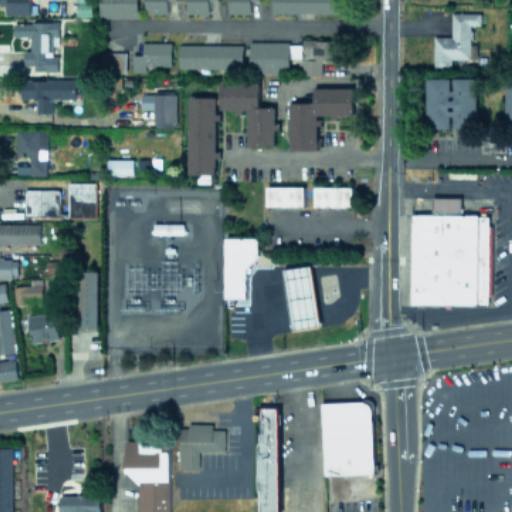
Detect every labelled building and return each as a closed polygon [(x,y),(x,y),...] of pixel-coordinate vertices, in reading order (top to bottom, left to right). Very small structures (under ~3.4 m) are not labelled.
[(31,14),(30,0),(1,0),(2,14),(31,14)] [(76,0),(76,15),(91,15),(91,0),(76,0)] [(137,0),(99,0),(99,17),(137,17),(137,0)] [(144,0),(144,12),(166,13),(166,0),(144,0)] [(208,12),(207,0),(185,0),(186,13),(208,12)] [(227,0),(227,13),(250,13),(250,0),(227,0)] [(336,12),(336,0),(271,0),(272,12),(336,12)] [(480,12),(451,12),(451,36),(434,36),(434,66),(451,66),(451,58),(476,58),(476,43),(471,43),(471,24),(480,24),(480,12)] [(58,71),(58,55),(50,55),(50,36),(58,36),(58,21),(14,21),(13,36),(30,36),(30,50),(24,50),(24,65),(44,65),(44,71),(58,71)] [(322,74),(322,60),(337,60),(337,40),(303,39),(302,74),(322,74)] [(248,42),(249,73),(289,72),(289,57),(301,57),(300,41),(248,42)] [(171,42),(142,42),(142,54),(132,54),(132,71),(145,71),(145,65),(171,65),(171,42)] [(179,67),(242,68),(242,45),(179,43),(179,67)] [(126,70),(125,51),(100,52),(100,71),(126,70)] [(426,127),(477,127),(477,76),(426,76),(426,127)] [(75,78),(20,79),(20,97),(36,97),(36,113),(52,112),(51,98),(75,98),(75,78)] [(219,108),(247,108),(247,145),(276,145),(276,105),(259,105),(259,81),(219,81),(219,108)] [(289,148),(318,149),(319,114),(353,114),(353,86),(313,86),(313,100),(289,100),(289,148)] [(175,93),(154,93),(153,124),(175,125),(175,93)] [(188,95),(216,95),(215,172),(188,172),(188,95)] [(46,174),(47,128),(16,128),(16,174),(46,174)] [(481,133),(481,150),(501,150),(500,132),(481,133)] [(133,158),(107,158),(107,173),(133,173),(133,158)] [(68,181),(68,216),(95,216),(95,181),(68,181)] [(303,184),(265,184),(265,205),(303,205),(303,184)] [(312,185),(312,204),(350,204),(350,185),(312,185)] [(59,188),(23,187),(23,214),(59,215),(59,188)] [(461,196),(432,195),(432,213),(411,213),(410,303),(489,303),(490,213),(461,213),(461,196)] [(40,224),(0,222),(0,242),(39,243),(40,224)] [(257,255),(257,237),(223,237),(223,297),(246,297),(246,267),(257,255)] [(17,259),(0,259),(0,276),(17,276),(17,259)] [(283,267),(285,289),(291,329),(319,325),(314,284),(311,263),(283,267)] [(98,270),(77,270),(76,326),(97,326),(98,270)] [(16,305),(43,303),(42,278),(30,278),(30,284),(15,285),(16,305)] [(28,314),(31,342),(58,340),(56,311),(28,314)] [(0,379),(16,379),(16,359),(0,360),(0,379)] [(374,472),(372,399),(321,401),(323,474),(374,472)] [(278,511),(278,405),(255,405),(255,511),(278,511)] [(199,450),(223,450),(223,427),(212,427),(212,423),(178,423),(178,468),(199,468),(199,450)] [(168,511),(169,440),(125,439),(125,471),(128,471),(137,481),(136,511),(168,511)] [(0,511),(11,511),(11,445),(0,445),(0,511)] [(65,511),(84,511),(98,511),(98,494),(59,494),(59,511),(66,511),(65,511)]
